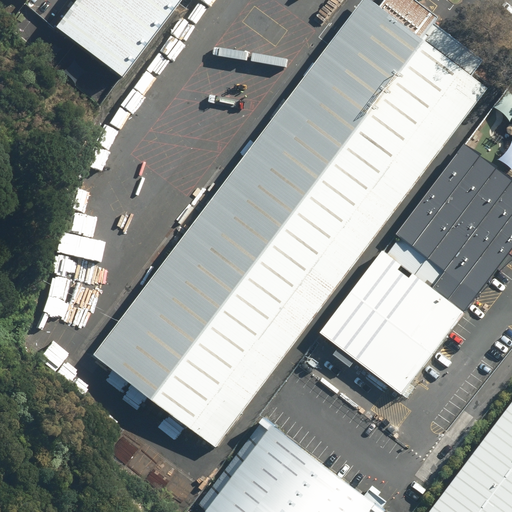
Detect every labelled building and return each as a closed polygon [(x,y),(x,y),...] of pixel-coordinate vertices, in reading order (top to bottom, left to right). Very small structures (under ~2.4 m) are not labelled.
[(116,77),(176,0),(71,0),(51,26),(116,77)] [(391,0),(384,10),(371,0),(368,0),(156,277),(90,346),(216,447),(489,90),(473,77),(484,62),(437,26),(442,20),(415,0),(391,0)] [(511,248),(511,177),(464,142),(395,234),(399,236),(387,254),(463,312),(511,248)] [(387,254),(382,250),(319,333),(401,395),(464,313),(463,312),(387,254)] [(511,511),(511,401),(427,511),(511,511)] [(385,511),(386,510),(273,416),(192,511),(385,511)]
